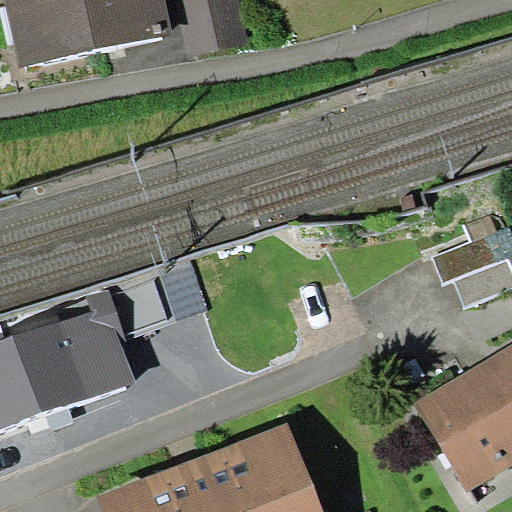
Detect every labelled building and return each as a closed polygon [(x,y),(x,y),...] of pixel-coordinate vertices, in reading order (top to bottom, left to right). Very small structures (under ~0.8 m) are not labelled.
[(170,34),(163,0),(5,0),(20,66),(170,34)] [(239,0),(176,0),(187,54),(248,42),(239,0)] [(501,218),(492,215),(465,225),(472,242),(434,256),(445,281),(455,278),(466,306),(511,286),(511,231),(511,229),(501,218)] [(191,262),(160,273),(162,278),(177,321),(208,310),(191,262)] [(92,312),(0,343),(0,429),(137,383),(122,341),(177,321),(162,278),(111,296),(108,289),(87,297),(92,312)] [(511,344),(488,359),(511,397),(511,344)] [(511,463),(511,397),(488,359),(414,404),(467,491),(511,463)] [(105,511),(323,511),(290,423),(100,495),(105,511)]
